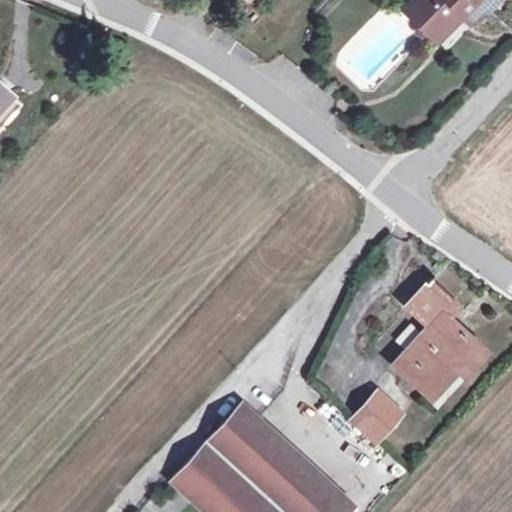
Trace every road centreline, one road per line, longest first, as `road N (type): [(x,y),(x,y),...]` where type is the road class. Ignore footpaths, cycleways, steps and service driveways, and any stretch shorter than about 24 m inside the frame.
road 1 (residential): [(105,0),(227,60),(390,184)]
road 2 (residential): [(390,184),(295,312),(175,439)]
road 3 (residential): [(398,191),(511,72)]
road 4 (residential): [(398,191),(511,280)]
